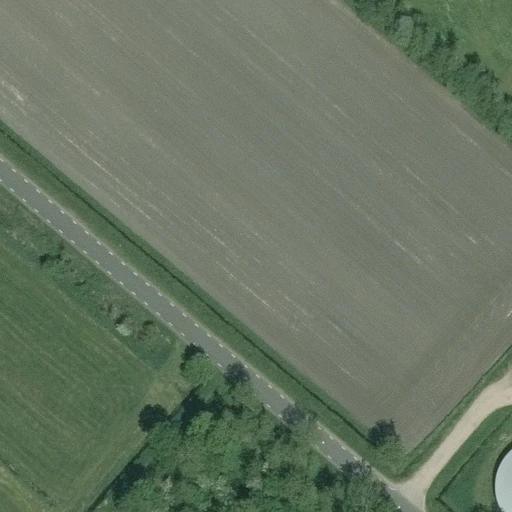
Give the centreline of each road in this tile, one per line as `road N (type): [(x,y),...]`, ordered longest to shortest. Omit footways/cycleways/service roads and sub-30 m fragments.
road 1 (tertiary): [(410,511),(0,160)]
road 2 (track): [(400,502),(511,378)]
